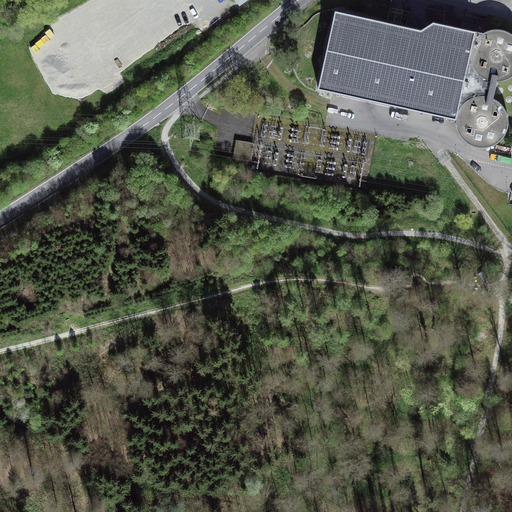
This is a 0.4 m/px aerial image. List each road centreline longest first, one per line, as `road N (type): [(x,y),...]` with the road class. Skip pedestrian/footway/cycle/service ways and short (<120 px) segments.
road 1 (track): [(246,44),(232,70),(166,129),(173,160),(204,195),(344,234),(445,236),(509,252)]
road 2 (track): [(394,285),(267,281),(0,351)]
road 3 (tertiary): [(298,0),(165,110),(0,219)]
road 4 (track): [(502,291),(462,511)]
road 5 (track): [(422,130),(509,252)]
